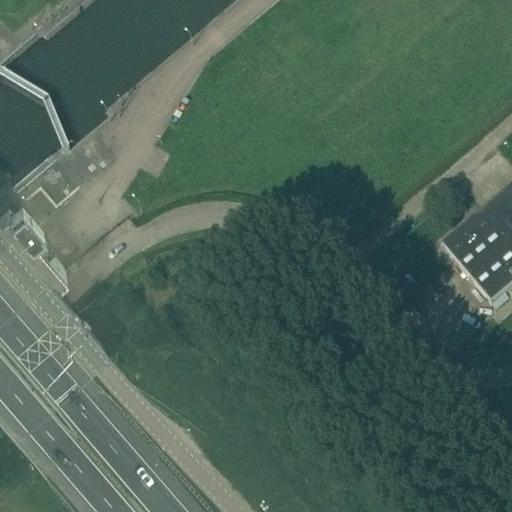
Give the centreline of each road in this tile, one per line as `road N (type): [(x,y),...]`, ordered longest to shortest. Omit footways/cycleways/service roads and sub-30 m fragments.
road 1 (unclassified): [(0,354),(139,236),(213,215),(258,219),(306,240),(432,366),(462,380),(511,375)]
road 2 (unclassified): [(233,511),(0,247)]
road 3 (motorway): [(165,511),(0,316)]
road 4 (motorway): [(0,376),(114,511)]
